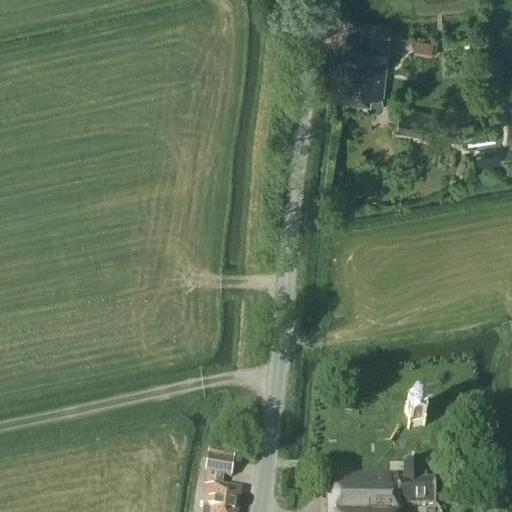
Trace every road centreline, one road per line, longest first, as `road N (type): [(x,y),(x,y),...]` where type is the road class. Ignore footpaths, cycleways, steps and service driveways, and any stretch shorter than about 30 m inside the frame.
road 1 (unclassified): [(259,511),(318,0)]
road 2 (track): [(0,428),(192,387),(277,379)]
